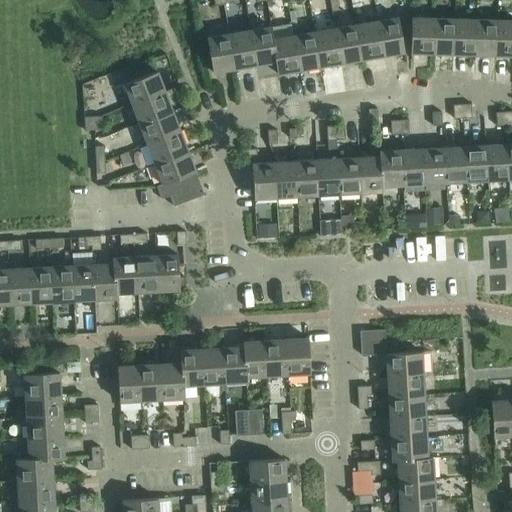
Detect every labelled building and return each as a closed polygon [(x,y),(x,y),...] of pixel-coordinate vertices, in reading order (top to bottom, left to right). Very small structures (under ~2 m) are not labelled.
[(398,17),(376,21),(383,56),(404,52),(398,17)] [(410,53),(432,54),(433,18),(411,18),(410,53)] [(433,18),(432,54),(454,54),(455,19),(433,18)] [(455,19),(454,54),(475,55),(476,20),(455,19)] [(476,20),(475,55),(496,56),(497,20),(476,20)] [(511,20),(497,20),(496,56),(511,56),(511,20)] [(376,21),(356,25),(362,60),(383,56),(376,21)] [(356,25),(335,29),(341,63),(362,60),(356,25)] [(270,27),(249,31),(255,66),(275,62),(277,74),(278,74),(270,27)] [(271,27),(270,27),(278,74),(299,71),(293,36),(273,39),(271,27)] [(335,29),(314,32),(320,67),(341,63),(335,29)] [(249,31),(229,34),(235,69),(255,66),(249,31)] [(314,32),(293,36),(299,71),(320,67),(314,32)] [(235,69),(229,34),(207,38),(213,73),(235,69)] [(124,84),(132,105),(165,92),(157,72),(124,84)] [(165,92),(132,105),(139,125),(173,112),(165,92)] [(463,118),(462,104),(453,105),(453,111),(454,119),(463,118)] [(471,104),(462,104),(463,118),(472,118),(471,104)] [(369,123),(378,122),(377,108),(368,109),(369,123)] [(433,126),(442,125),(441,111),(432,112),(433,126)] [(173,112),(139,125),(147,144),(180,132),(173,112)] [(505,126),(505,112),(496,112),(496,126),(505,126)] [(102,116),(93,117),(94,131),(103,130),(102,116)] [(94,131),(93,117),(84,118),(85,131),(94,131)] [(408,119),(399,120),(400,134),(409,133),(408,119)] [(400,134),(399,120),(390,121),(391,134),(400,134)] [(344,125),(335,126),(336,140),(345,139),(344,125)] [(336,140),(335,126),(326,126),(327,140),(336,140)] [(302,128),(288,128),(289,138),(303,137),(302,128)] [(268,144),(277,143),(277,129),(267,130),(268,144)] [(180,132),(147,144),(154,164),(188,151),(180,132)] [(506,143),(485,145),(487,181),(508,180),(506,143)] [(485,145),(464,146),(466,182),(487,181),(485,145)] [(464,146),(443,147),(445,183),(466,182),(464,146)] [(95,147),(95,161),(105,160),(104,147),(95,147)] [(443,147),(422,148),(424,185),(445,183),(443,147)] [(422,148),(401,149),(403,186),(424,185),(422,148)] [(256,149),(243,149),(243,159),(257,158),(256,149)] [(401,149),(379,151),(382,192),(382,187),(403,186),(401,149)] [(188,151),(154,164),(162,184),(156,187),(161,200),(169,196),(165,184),(175,180),(185,176),(195,172),(196,172),(188,151)] [(379,156),(358,157),(360,193),(382,192),(379,151),(379,156)] [(358,157),(337,158),(339,195),(360,193),(358,157)] [(337,158),(316,159),(318,196),(339,195),(337,158)] [(316,159),(295,160),(297,197),(318,196),(316,159)] [(105,160),(95,161),(96,175),(105,174),(105,160)] [(295,160),(274,162),(276,198),(297,197),(295,160)] [(276,198),(274,162),(252,163),(254,199),(276,198)] [(195,172),(185,176),(194,199),(204,195),(195,172)] [(185,176),(175,180),(184,203),(194,199),(185,176)] [(175,180),(165,184),(169,196),(173,207),(184,203),(175,180)] [(439,208),(426,208),(427,225),(439,224),(439,208)] [(482,212),(477,217),(477,222),(477,223),(489,222),(489,221),(489,212),(482,212)] [(459,215),(448,216),(448,223),(448,224),(459,224),(459,223),(459,215)] [(276,224),(257,225),(258,239),(277,238),(276,224)] [(177,245),(183,245),(186,245),(185,231),(176,232),(177,245)] [(146,233),(133,234),(133,243),(147,243),(146,233)] [(133,243),(133,234),(119,235),(120,244),(133,243)] [(91,237),(91,246),(91,250),(101,250),(100,236),(91,237)] [(91,246),(91,237),(77,237),(78,247),(91,246)] [(62,238),(48,239),(49,248),(63,248),(62,238)] [(49,248),(48,239),(35,240),(35,249),(49,248)] [(20,241),(6,242),(7,251),(20,250),(20,241)] [(177,255),(155,256),(157,291),(179,290),(177,255)] [(155,256),(134,257),(136,293),(157,291),(155,256)] [(134,257),(113,258),(115,299),(116,299),(116,294),(136,293),(134,257)] [(112,263),(92,265),(94,300),(115,299),(113,258),(112,258),(112,263)] [(92,265),(71,266),(73,301),(94,300),(92,265)] [(71,266),(50,267),(52,302),(73,301),(71,266)] [(50,267),(29,268),(31,304),(52,302),(50,267)] [(29,268),(8,269),(10,305),(31,304),(29,268)] [(8,269),(0,269),(0,305),(10,305),(8,269)] [(360,331),(360,342),(385,341),(384,330),(360,331)] [(308,338),(286,340),(288,375),(310,374),(308,338)] [(286,340),(265,341),(267,376),(288,375),(286,340)] [(265,341),(244,342),(246,382),(247,382),(247,377),(267,376),(265,341)] [(385,341),(360,342),(361,355),(386,354),(385,341)] [(243,347),(223,348),(225,384),(246,382),(244,342),(243,342),(243,347)] [(223,348),(202,349),(204,385),(225,384),(223,348)] [(202,349),(181,350),(183,398),(184,398),(184,386),(204,385),(202,349)] [(180,363),(160,364),(162,400),(183,398),(181,350),(180,351),(180,363)] [(421,352),(386,354),(387,376),(423,374),(421,352)] [(79,362),(67,363),(67,372),(79,371),(79,362)] [(50,373),(24,374),(25,397),(60,394),(59,373),(64,373),(63,363),(49,364),(50,373)] [(160,364),(139,365),(141,401),(162,400),(160,364)] [(141,401),(139,365),(117,367),(119,402),(141,401)] [(423,374),(387,376),(388,397),(424,395),(423,374)] [(357,387),(357,396),(366,395),(371,395),(370,386),(357,387)] [(60,394),(25,397),(26,418),(62,416),(60,394)] [(366,395),(357,396),(358,409),(367,409),(366,395)] [(424,395),(388,397),(389,418),(425,416),(424,395)] [(511,435),(511,400),(491,402),(493,437),(511,435)] [(84,405),(84,414),(98,413),(98,404),(84,405)] [(249,435),(248,410),(234,411),(236,436),(249,435)] [(261,410),(248,410),(249,435),(263,434),(261,410)] [(281,421),(290,421),(295,420),(294,411),(281,412),(281,421)] [(98,413),(84,414),(85,423),(99,422),(98,413)] [(62,416),(26,418),(27,439),(63,437),(62,416)] [(425,416),(389,418),(391,439),(426,437),(425,416)] [(290,421),(281,421),(282,435),(291,434),(290,421)] [(229,444),(228,430),(219,431),(220,445),(229,444)] [(182,447),(182,438),(181,433),(172,434),(173,447),(182,447)] [(148,435),(139,436),(140,449),(149,449),(148,435)] [(140,449),(139,436),(130,436),(131,450),(140,449)] [(16,460),(16,461),(64,458),(63,437),(27,439),(28,459),(16,460)] [(193,437),(182,438),(182,447),(193,446),(193,437)] [(426,437),(391,439),(392,460),(432,458),(432,457),(427,457),(426,437)] [(374,450),(374,440),(360,441),(360,450),(374,450)] [(91,447),(92,461),(101,460),(100,447),(91,447)] [(64,458),(16,461),(17,482),(53,480),(51,459),(64,459),(64,458)] [(432,458),(392,460),(392,461),(397,461),(398,481),(433,479),(432,458)] [(249,461),(250,483),(285,481),(284,459),(249,461)] [(101,460),(92,461),(87,461),(87,470),(101,469),(101,460)] [(370,471),(370,462),(356,462),(357,472),(370,471)] [(370,462),(370,471),(370,476),(380,475),(379,462),(370,462)] [(209,473),(210,486),(219,486),(219,472),(209,473)] [(433,479),(398,481),(399,502),(435,500),(433,479)] [(53,480),(17,482),(18,503),(54,501),(53,480)] [(285,481),(250,483),(251,505),(287,503),(285,481)] [(219,486),(210,486),(211,495),(225,494),(224,486),(219,486)] [(79,494),(79,503),(93,503),(92,494),(79,494)] [(191,505),(196,505),(205,505),(205,495),(191,496),(191,505)] [(359,505),(373,504),(372,495),(358,495),(359,505)] [(122,501),(122,511),(158,511),(157,499),(122,501)] [(435,511),(435,500),(399,502),(399,511),(435,511)] [(54,511),(54,501),(18,503),(18,511),(54,511)] [(93,503),(79,503),(79,511),(86,511),(94,511),(93,503)] [(287,511),(287,503),(251,505),(251,511),(287,511)]
